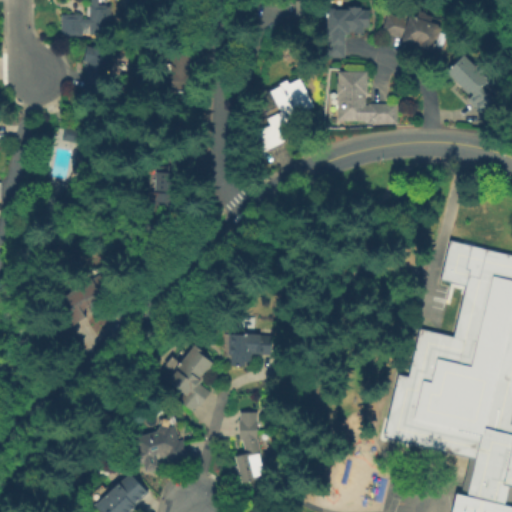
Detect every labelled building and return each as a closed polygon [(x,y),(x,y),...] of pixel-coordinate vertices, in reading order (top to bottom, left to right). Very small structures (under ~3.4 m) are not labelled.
[(91,35),(91,7),(113,7),(113,35),(91,35)] [(383,34),(390,9),(439,24),(432,49),(383,34)] [(347,57),(327,57),(327,11),(369,11),(369,33),(347,33),(347,57)] [(63,38),(63,15),(83,15),(83,39),(63,38)] [(104,95),(84,90),(90,64),(84,63),(87,46),(113,52),(104,95)] [(170,93),(170,51),(194,51),(194,93),(170,93)] [(464,55),(491,81),(485,87),(498,99),(482,115),(467,101),(473,94),(449,72),(464,55)] [(368,73),(368,103),(396,103),(396,122),(337,121),(338,73),(368,73)] [(267,152),(258,133),(272,126),(268,116),(279,111),(269,90),(293,79),(305,103),(285,112),(297,137),(267,152)] [(77,129),(62,128),(61,140),(75,142),(77,129)] [(187,168),(187,148),(202,148),(202,168),(187,168)] [(149,212),(149,176),(179,176),(179,212),(149,212)] [(511,405),(508,421),(511,421),(511,494),(510,504),(511,504),(511,511),(447,511),(453,491),(457,491),(461,475),(465,455),(380,435),(395,372),(407,375),(419,326),(451,334),(467,267),(462,266),(467,243),(511,253),(511,405)] [(84,317),(79,304),(107,294),(100,276),(61,290),(73,322),(84,317)] [(230,369),(231,334),(275,334),(274,355),(251,355),(251,369),(230,369)] [(195,410),(157,380),(175,358),(182,363),(195,347),(217,365),(201,385),(209,392),(195,410)] [(270,475),(242,485),(235,457),(247,454),(244,441),(238,441),(238,413),(258,413),(258,438),(270,475)] [(134,437),(176,426),(185,459),(166,465),(163,454),(156,456),(160,468),(144,472),(134,437)] [(103,511),(96,504),(131,474),(149,495),(128,511),(103,511)]
